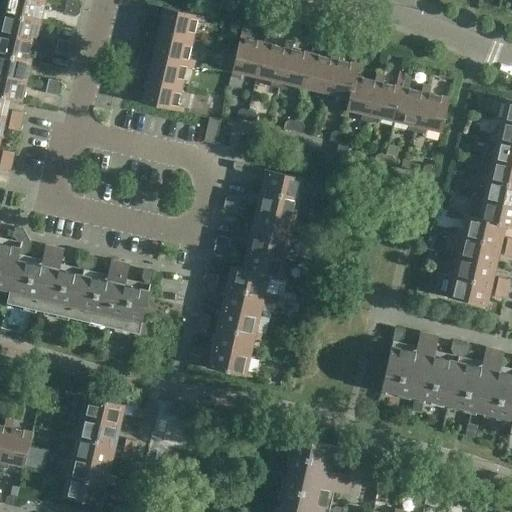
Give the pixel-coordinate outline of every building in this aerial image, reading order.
[(0,11),(40,21),(45,1),(41,0),(4,0),(3,8),(0,7),(0,11)] [(72,0),(66,0),(65,6),(80,9),(81,5),(79,2),(72,0)] [(147,3),(144,12),(156,15),(157,14),(160,13),(162,16),(159,32),(192,39),(197,20),(203,21),(204,16),(147,3)] [(79,14),(80,9),(65,6),(64,13),(76,16),(79,14)] [(0,32),(35,41),(40,21),(0,11),(0,15),(1,15),(0,19),(0,32)] [(256,76),(264,42),(245,38),(246,32),(241,30),(230,77),(234,78),(242,73),(256,76)] [(0,53),(31,60),(35,41),(0,32),(0,53)] [(188,59),(192,39),(159,32),(156,46),(152,48),(150,45),(138,42),(136,51),(194,64),(194,60),(188,59)] [(58,39),(56,46),(71,49),(72,44),(70,41),(58,39)] [(278,88),(289,41),(285,41),(284,47),(264,42),(256,76),(271,80),(276,87),(278,88)] [(303,87),(311,53),(291,49),(293,42),(289,41),(278,88),(281,89),(289,84),(303,87)] [(69,54),(71,49),(56,46),(54,53),(66,56),(69,54)] [(193,68),(194,64),(136,51),(134,59),(146,62),(146,61),(149,60),(151,63),(148,78),(182,86),(186,66),(193,68)] [(325,99),(336,52),(332,51),(330,58),(311,53),(303,87),(317,90),(322,98),(325,99)] [(348,110),(356,76),(359,64),(338,59),(340,53),(336,52),(325,99),(328,99),(335,95),(349,98),(346,109),(348,110)] [(0,74),(26,81),(31,60),(0,53),(0,74)] [(21,101),(26,81),(0,74),(0,96),(10,99),(21,101)] [(369,121),(380,75),(376,74),(374,80),(356,76),(348,110),(361,113),(366,120),(369,121)] [(394,120),(402,87),(382,82),(384,76),(380,75),(369,121),(372,122),(379,117),(394,120)] [(48,78),(47,85),(61,89),(62,84),(60,81),(48,78)] [(177,105),(182,86),(148,78),(145,93),(141,95),(139,92),(127,89),(125,98),(182,112),(184,107),(177,105)] [(60,94),(61,89),(47,85),(45,92),(57,95),(60,94)] [(416,132),(427,85),(423,85),(421,91),(402,87),(394,120),(408,123),(413,131),(416,132)] [(430,86),(427,85),(416,132),(418,132),(426,128),(441,131),(449,97),(429,92),(430,86)] [(0,115),(5,117),(10,99),(0,96),(0,115)] [(505,103),(501,119),(511,121),(511,99),(499,97),(498,101),(505,103)] [(12,109),(10,118),(21,121),(23,112),(12,109)] [(248,110),(242,109),(238,111),(236,118),(246,120),(248,110)] [(255,112),(248,110),(246,120),(256,123),(258,116),(255,112)] [(19,130),(21,121),(10,118),(8,127),(19,130)] [(221,121),(209,119),(204,141),(215,144),(221,121)] [(511,142),(511,121),(501,119),(497,136),(491,134),(490,138),(511,142)] [(285,122),(283,129),(293,131),(295,121),(289,120),(285,122)] [(302,123),(295,121),(293,131),(303,134),(304,126),(302,123)] [(332,133),(330,140),(340,142),(342,132),(335,130),(332,133)] [(511,163),(511,142),(490,138),(489,141),(496,143),(492,159),(511,163)] [(345,145),(338,143),(336,153),(346,156),(348,149),(345,145)] [(12,161),(14,152),(3,149),(1,158),(12,161)] [(386,155),(386,154),(379,153),(376,155),(374,162),(384,164),(386,155)] [(393,156),(386,155),(384,164),(394,167),(395,160),(393,156)] [(0,167),(10,170),(12,161),(1,158),(0,160),(0,167)] [(403,158),(400,168),(408,170),(410,159),(403,158)] [(511,184),(511,163),(492,159),(488,176),(482,174),(481,177),(511,184)] [(234,161),(233,167),(235,170),(247,172),(249,165),(234,161)] [(423,166),(422,173),(431,175),(434,166),(427,164),(423,166)] [(265,169),(260,190),(306,200),(306,197),(300,195),(304,178),(265,169)] [(511,206),(511,184),(481,177),(480,181),(486,182),(482,199),(511,206)] [(305,204),(306,200),(260,190),(256,210),(294,219),(298,202),(305,204)] [(229,196),(226,198),(225,203),(239,206),(241,199),(229,196)] [(511,227),(511,206),(482,199),(478,218),(467,215),(467,212),(461,211),(459,215),(466,217),(505,226),(511,227)] [(237,213),(239,206),(225,203),(224,207),(226,210),(237,213)] [(291,235),(294,219),(256,210),(251,230),(296,240),(297,236),(291,235)] [(500,245),(505,226),(466,217),(462,232),(456,231),(455,235),(500,245)] [(0,288),(10,290),(11,291),(19,254),(24,255),(29,252),(31,243),(23,229),(15,227),(13,235),(17,241),(0,236),(0,225),(1,223),(0,222),(0,288)] [(295,243),(296,240),(251,230),(246,249),(285,258),(289,242),(295,243)] [(496,265),(500,245),(455,235),(454,238),(461,239),(457,256),(496,265)] [(220,236),(217,237),(216,242),(230,246),(232,239),(220,236)] [(236,247),(230,246),(216,242),(213,254),(233,259),(236,247)] [(7,302),(73,318),(83,274),(84,269),(87,256),(78,254),(76,263),(80,268),(60,263),(64,249),(46,245),(42,259),(24,255),(19,254),(11,291),(10,290),(7,302)] [(511,257),(511,247),(505,246),(503,255),(511,257)] [(281,275),(285,258),(246,249),(242,268),(287,279),(288,276),(281,275)] [(73,318),(139,333),(151,284),(153,271),(144,269),(142,277),(145,283),(126,279),(129,264),(111,260),(108,274),(89,270),(95,267),(97,258),(87,256),(84,269),(83,274),(73,318)] [(491,285),(496,265),(457,256),(453,272),(447,271),(446,275),(491,285)] [(287,279),(242,268),(231,266),(226,287),(271,297),(272,294),(265,292),(269,277),(286,281),(287,279)] [(219,276),(209,273),(206,282),(217,285),(219,276)] [(486,306),(491,285),(446,275),(446,278),(452,279),(448,297),(486,306)] [(509,279),(508,279),(498,277),(496,286),(507,289),(509,279)] [(215,294),(217,285),(206,282),(204,291),(215,294)] [(505,298),(507,289),(496,286),(494,295),(505,298)] [(270,301),(271,297),(226,287),(221,306),(260,315),(264,299),(270,301)] [(256,332),(260,315),(221,306),(216,326),(262,337),(263,333),(256,332)] [(210,315),(199,313),(197,322),(208,324),(210,315)] [(206,333),(208,324),(197,322),(195,331),(206,333)] [(261,340),(262,337),(216,326),(212,346),(251,355),(254,339),(261,340)] [(391,346),(381,389),(447,404),(457,361),(458,356),(461,343),(452,341),(450,349),(453,355),(435,350),(438,336),(420,332),(417,346),(398,342),(403,338),(405,330),(395,328),(391,346)] [(457,361),(447,404),(511,419),(511,368),(500,365),(503,351),(485,347),(482,361),(463,357),(469,353),(470,345),(461,343),(458,356),(457,361)] [(100,351),(108,353),(110,345),(102,344),(100,351)] [(247,372),(251,355),(212,346),(207,367),(252,378),(253,373),(247,372)] [(201,356),(190,353),(188,363),(199,365),(201,356)] [(124,404),(80,394),(78,398),(85,400),(81,416),(120,425),(124,404)] [(142,418),(144,409),(133,406),(131,415),(142,418)] [(115,446),(115,445),(120,425),(81,416),(77,433),(71,431),(70,435),(115,446)] [(0,457),(9,420),(5,419),(3,426),(0,424),(0,457)] [(13,421),(9,420),(0,457),(0,466),(1,467),(9,462),(24,466),(28,445),(32,432),(11,427),(13,421)] [(132,458),(134,450),(123,447),(115,445),(115,446),(70,435),(69,438),(75,440),(72,456),(110,465),(113,454),(132,458)] [(296,437),(280,503),(318,511),(342,511),(343,508),(335,506),(330,510),(334,490),(348,493),(352,475),(338,472),(343,453),(346,459),(354,461),(357,451),(296,437)] [(134,450),(136,440),(125,438),(123,447),(134,450)] [(106,485),(110,465),(72,456),(68,472),(61,471),(61,475),(106,485)] [(101,506),(106,485),(61,475),(60,478),(66,479),(62,497),(101,506)] [(125,489),(127,480),(116,478),(114,487),(125,489)] [(123,498),(125,489),(114,487),(112,496),(123,498)] [(6,496),(4,503),(14,506),(16,496),(10,494),(6,496)] [(318,511),(280,503),(278,511),(318,511)]
